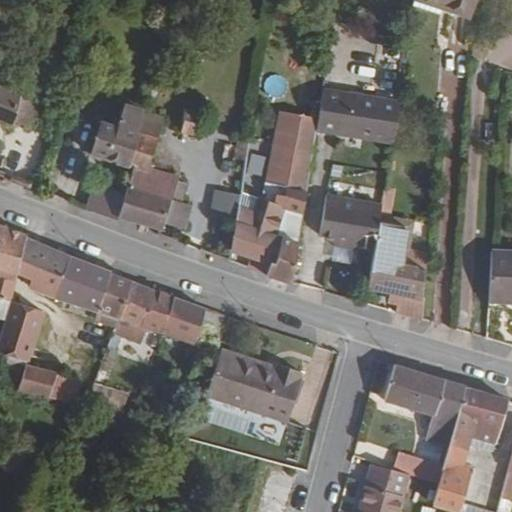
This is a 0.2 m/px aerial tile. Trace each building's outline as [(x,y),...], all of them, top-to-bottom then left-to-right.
[(404,0),(403,5),(439,17),(442,8),(443,3),(434,0),(404,0)] [(466,0),(434,0),(443,3),(442,8),(462,15),(466,0)] [(38,71),(25,67),(18,92),(17,96),(13,113),(28,119),(35,91),(33,90),(38,71)] [(13,113),(17,96),(0,88),(0,113),(11,119),(13,113)] [(334,92),(311,88),(305,129),(327,133),(334,92)] [(327,133),(387,144),(390,123),(393,102),(334,90),(334,92),(327,133)] [(84,150),(123,166),(136,111),(116,104),(109,123),(94,118),(84,150)] [(193,111),(178,107),(171,129),(194,135),(196,128),(189,126),(193,111)] [(157,117),(136,111),(123,166),(116,201),(114,206),(112,215),(134,220),(131,228),(139,230),(141,222),(155,226),(155,225),(157,217),(176,224),(181,203),(169,200),(163,198),(165,189),(168,175),(141,166),(157,117)] [(271,123),(259,181),(296,189),(305,129),(271,123)] [(249,155),(251,138),(239,136),(238,147),(237,154),(249,155)] [(237,154),(238,147),(228,145),(225,165),(235,167),(237,154)] [(227,227),(223,250),(241,256),(265,265),(263,274),(282,280),(288,242),(275,238),(278,226),(272,223),(276,206),(293,210),(296,189),(259,181),(255,181),(253,198),(231,192),(230,201),(227,227)] [(114,206),(116,201),(87,189),(78,210),(109,222),(114,206)] [(374,217),(376,205),(323,196),(317,234),(329,236),(348,239),(346,248),(368,251),(374,219),(374,217)] [(227,227),(230,201),(206,197),(202,223),(227,227)] [(400,224),(374,219),(368,251),(361,284),(392,291),(388,311),(412,319),(417,257),(394,255),(400,224)] [(0,300),(5,282),(18,240),(0,232),(0,300)] [(328,245),(346,248),(348,239),(329,236),(328,245)] [(47,297),(60,258),(26,245),(19,242),(19,241),(18,240),(5,282),(47,297)] [(511,251),(483,249),(481,299),(511,301),(511,251)] [(241,256),(239,265),(262,274),(263,274),(265,265),(241,256)] [(89,312),(102,275),(99,273),(61,259),(60,258),(47,297),(89,312)] [(108,320),(123,283),(102,275),(89,312),(108,320)] [(162,298),(123,283),(108,320),(150,334),(162,298)] [(192,309),(162,298),(150,334),(181,344),(183,337),(192,309)] [(0,355),(19,360),(32,312),(0,302),(0,355)] [(204,344),(213,316),(192,309),(183,337),(204,344)] [(85,321),(105,328),(108,320),(89,312),(85,321)] [(197,396),(230,404),(243,362),(208,353),(197,396)] [(0,388),(38,399),(39,397),(47,373),(18,364),(19,360),(0,355),(0,388)] [(243,362),(230,404),(282,418),(293,377),(290,377),(292,368),(269,362),(267,370),(243,362)] [(455,389),(392,370),(380,401),(426,417),(419,442),(430,446),(433,442),(437,440),(441,440),(455,389)] [(47,373),(39,397),(65,404),(72,380),(47,373)] [(487,445),(498,402),(455,389),(441,440),(434,468),(429,486),(424,505),(427,506),(448,511),(449,511),(460,471),(453,470),(462,438),(487,445)] [(68,423),(61,441),(79,447),(86,430),(68,423)] [(511,432),(510,432),(498,473),(511,477),(511,432)] [(429,486),(434,468),(390,454),(384,471),(429,486)] [(384,471),(362,464),(348,511),(387,511),(397,476),(384,471)] [(267,474),(255,511),(283,511),(293,482),(267,474)] [(469,503),(466,511),(493,511),(494,510),(469,503)]
